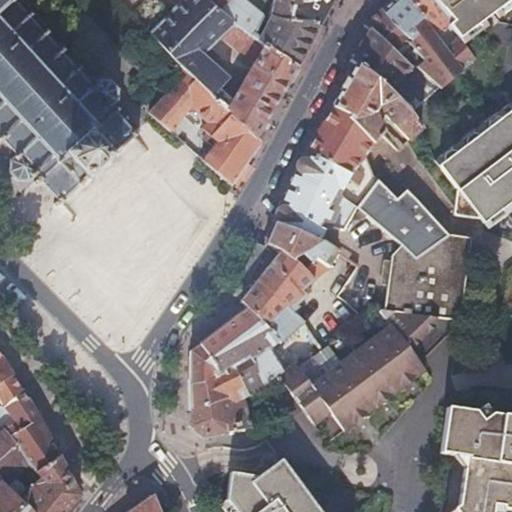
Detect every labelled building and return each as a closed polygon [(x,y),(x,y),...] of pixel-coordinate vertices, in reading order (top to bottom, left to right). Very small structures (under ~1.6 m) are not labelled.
[(0,0),(0,175),(10,177),(18,169),(44,199),(47,196),(60,211),(58,213),(65,221),(79,209),(128,165),(141,153),(133,144),(130,147),(118,133),(121,131),(94,100),(102,94),(102,83),(93,73),(82,71),(74,78),(3,0),(0,0)] [(301,68),(223,12),(209,0),(180,0),(149,30),(153,33),(179,62),(183,68),(263,140),(301,68)] [(209,0),(223,12),(233,0),(209,0)] [(233,0),(223,12),(301,68),(303,64),(320,30),(291,21),(293,0),(275,0),(271,21),(264,31),(258,26),(264,16),(244,0),(233,0)] [(244,0),(264,16),(258,26),(264,31),(271,21),(275,0),(244,0)] [(293,0),(291,21),(320,30),(334,0),(293,0)] [(412,30),(423,20),(416,12),(407,0),(394,0),(384,10),(396,28),(408,43),(417,37),(412,30)] [(449,27),(427,0),(407,0),(416,12),(423,20),(436,36),(449,27)] [(427,0),(449,27),(452,24),(434,0),(427,0)] [(511,0),(434,0),(452,24),(467,37),(478,40),(483,36),(482,30),(504,10),(510,14),(511,12),(511,0)] [(436,36),(423,20),(412,30),(417,37),(408,43),(396,28),(384,10),(377,16),(366,25),(371,31),(395,55),(398,52),(411,64),(419,59),(444,86),(445,85),(459,102),(490,78),(467,49),(478,40),(467,37),(452,24),(449,27),(455,35),(448,41),(445,37),(441,41),(439,38),(436,36)] [(455,35),(449,27),(436,36),(439,38),(441,41),(445,37),(448,41),(455,35)] [(408,69),(395,55),(371,31),(363,43),(352,60),(358,65),(389,92),(408,69)] [(173,77),(183,68),(179,62),(168,72),(173,77)] [(412,111),(389,92),(358,65),(333,106),(359,129),(375,145),(383,135),(375,115),(381,108),(385,117),(409,140),(422,128),(412,111)] [(168,129),(170,131),(191,107),(209,123),(204,129),(218,142),(205,162),(232,186),(264,141),(263,140),(183,68),(173,77),(140,105),(168,129)] [(497,87),(490,78),(459,102),(467,112),(497,87)] [(439,160),(511,105),(511,97),(436,157),(439,160)] [(511,105),(439,160),(457,184),(463,193),(459,215),(482,220),(484,222),(489,218),(489,208),(502,209),(511,202),(511,200),(511,105)] [(359,129),(333,106),(321,133),(361,162),(375,145),(359,129)] [(350,178),(360,164),(361,162),(321,133),(307,157),(316,162),(318,159),(350,178)] [(340,195),(350,178),(318,159),(316,162),(307,157),(278,222),(320,239),(327,226),(346,230),(359,208),(340,195)] [(408,249),(409,250),(416,259),(449,234),(407,194),(398,203),(378,183),(373,188),(359,208),(403,245),(408,249)] [(458,215),(459,215),(463,193),(457,184),(454,210),(458,215)] [(394,256),(403,245),(359,208),(346,230),(327,226),(320,239),(339,252),(332,264),(315,282),(305,293),(308,296),(295,312),(305,323),(322,343),(325,348),(344,332),(364,317),(352,305),(388,309),(392,285),(397,285),(398,274),(393,273),(385,272),(386,267),(387,258),(393,258),(394,256)] [(489,218),(502,209),(489,208),(489,218)] [(339,252),(320,239),(278,222),(267,244),(287,256),(315,282),(332,264),(339,252)] [(392,285),(388,309),(437,317),(459,319),(464,282),(468,282),(470,264),(465,264),(468,237),(449,234),(416,259),(409,250),(386,267),(385,272),(393,273),(398,274),(397,285),(392,285)] [(305,293),(315,282),(287,256),(267,244),(241,302),(249,310),(282,344),(297,331),(305,323),(295,312),(308,296),(305,293)] [(408,249),(403,245),(394,256),(393,258),(387,258),(386,267),(409,250),(408,249)] [(463,320),(468,282),(464,282),(459,319),(463,320)] [(322,343),(308,352),(298,360),(288,367),(276,350),(282,344),(249,310),(201,349),(219,376),(231,369),(250,398),(251,398),(266,388),(279,376),(317,424),(330,414),(345,430),(422,367),(407,349),(411,345),(435,322),(437,317),(388,309),(352,305),(364,317),(344,332),(325,348),(322,343)] [(444,331),(435,322),(411,345),(420,354),(444,331)] [(308,352),(322,343),(305,323),(297,331),(304,339),(301,341),(308,352)] [(298,360),(308,352),(301,341),(304,339),(297,331),(282,344),(276,350),(288,367),(298,360)] [(243,402),(250,398),(231,369),(219,376),(201,349),(194,354),(193,412),(225,399),(229,406),(243,402)] [(0,417),(5,412),(25,392),(12,372),(0,354),(0,417)] [(0,462),(25,449),(38,471),(63,459),(57,448),(34,406),(25,392),(5,412),(17,424),(6,434),(9,437),(2,442),(0,444),(0,462)] [(252,431),(243,402),(229,406),(225,399),(193,412),(192,429),(206,440),(252,431)] [(17,424),(5,412),(0,417),(0,444),(2,442),(9,437),(6,434),(17,424)] [(473,420),(460,418),(447,416),(441,462),(464,466),(466,466),(473,420)] [(474,511),(480,475),(501,477),(502,472),(496,471),(502,424),(473,420),(466,466),(464,466),(457,511),(474,511)] [(504,511),(506,502),(511,503),(511,425),(502,424),(496,471),(502,472),(501,477),(480,475),(474,511),(504,511)] [(34,490),(23,499),(35,511),(71,511),(83,497),(63,459),(38,471),(25,449),(0,462),(0,475),(9,484),(22,476),(28,472),(40,485),(34,490)] [(218,505),(223,511),(315,511),(276,460),(251,478),(229,475),(223,501),(218,505)] [(34,490),(22,476),(9,484),(23,499),(34,490)] [(0,511),(35,511),(23,499),(9,484),(0,491),(0,511)] [(128,511),(153,511),(147,498),(128,511)]
